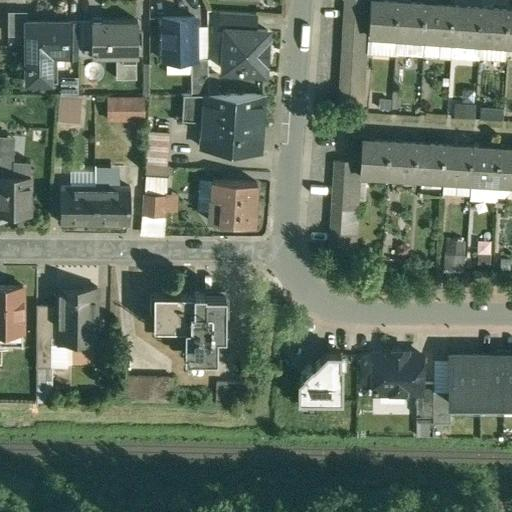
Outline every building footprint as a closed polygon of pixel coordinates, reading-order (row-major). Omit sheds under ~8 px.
[(346,0),(347,7),(371,8),(371,0),(346,0)] [(400,2),(376,0),(371,0),(371,8),(370,22),(369,35),(398,36),(400,2)] [(427,3),(400,2),(398,36),(425,38),(427,3)] [(455,5),(427,3),(425,38),(453,40),(455,5)] [(482,7),(455,5),(453,40),(480,42),(482,7)] [(371,8),(347,7),(346,20),(370,22),(371,8)] [(509,9),(482,7),(480,42),(507,44),(509,9)] [(258,13),(222,10),(221,28),(227,28),(227,27),(256,28),(258,13)] [(27,11),(10,11),(10,35),(19,35),(28,35),(28,20),(27,11)] [(197,17),(163,17),(163,59),(192,59),(197,59),(198,58),(197,17)] [(68,20),(28,20),(28,35),(28,81),(51,81),(51,53),(67,53),(68,21),(68,20)] [(137,20),(93,20),(93,55),(137,55),(137,20)] [(370,22),(346,20),(340,105),(365,107),(369,35),(370,22)] [(80,21),(68,21),(67,53),(67,59),(79,59),(79,58),(80,58),(80,21)] [(256,28),(227,27),(227,28),(224,69),(266,71),(269,29),(256,28)] [(19,44),(19,35),(10,35),(10,44),(19,44)] [(507,44),(480,42),(479,57),(506,59),(507,44)] [(209,57),(198,58),(197,59),(192,59),(192,94),(210,94),(209,57)] [(192,94),(184,94),(184,121),(204,121),(204,146),(262,148),(262,131),(259,131),(260,104),(263,104),(263,94),(210,94),(192,94)] [(145,97),(109,97),(109,119),(145,119),(145,97)] [(83,100),(60,98),(58,122),(81,124),(83,100)] [(170,132),(149,131),(147,163),(169,164),(170,132)] [(2,136),(0,135),(0,176),(13,176),(14,161),(15,153),(1,152),(2,136)] [(392,141),(363,139),(362,161),(361,174),(389,176),(392,141)] [(419,143),(392,141),(389,176),(417,177),(419,143)] [(446,144),(419,143),(417,177),(444,179),(446,144)] [(473,146),(446,144),(444,179),(471,181),(473,146)] [(501,148),(473,146),(471,181),(499,182),(501,148)] [(511,148),(501,148),(499,182),(511,183),(511,148)] [(362,161),(337,159),(332,245),(356,247),(361,174),(362,161)] [(31,162),(14,161),(13,176),(0,176),(0,213),(31,214),(31,162)] [(147,163),(146,173),(170,175),(171,164),(169,164),(147,163)] [(258,181),(214,179),(211,220),(255,223),(258,181)] [(96,186),(62,186),(61,223),(96,223),(96,186)] [(131,186),(96,186),(96,223),(131,223),(131,186)] [(169,194),(144,192),(143,214),(167,216),(169,194)] [(463,271),(464,237),(444,237),(443,270),(463,271)] [(24,286),(0,285),(0,331),(7,332),(7,327),(24,328),(24,286)] [(98,287),(57,287),(57,305),(57,342),(96,342),(96,298),(97,298),(98,287)] [(206,291),(194,291),(194,293),(154,293),(154,327),(185,327),(185,357),(217,358),(217,335),(226,335),(226,294),(206,293),(206,291)] [(57,305),(38,305),(37,330),(54,330),(54,342),(57,342),(57,305)] [(54,330),(37,330),(36,367),(53,368),(54,342),(54,330)] [(323,350),(294,379),(294,398),(339,399),(340,362),(338,362),(338,350),(323,350)] [(407,350),(389,350),(389,353),(374,353),(374,372),(370,376),(370,383),(374,388),(374,392),(417,392),(422,392),(422,382),(422,353),(407,353),(407,350)] [(498,354),(481,354),(481,400),(505,400),(505,350),(498,350),(498,354)] [(481,354),(450,354),(450,391),(450,400),(451,400),(481,400),(481,354)] [(174,376),(122,375),(122,400),(173,401),(174,376)] [(241,381),(217,381),(216,402),(240,403),(241,381)] [(422,382),(422,392),(417,392),(417,415),(434,415),(434,391),(434,382),(422,382)] [(450,391),(434,391),(434,415),(434,423),(451,423),(451,400),(450,400),(450,391)]
